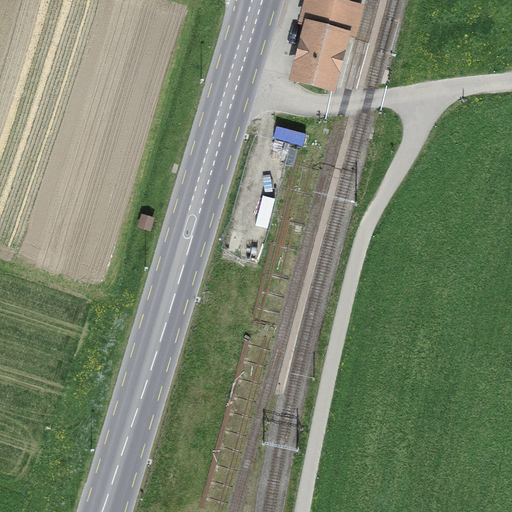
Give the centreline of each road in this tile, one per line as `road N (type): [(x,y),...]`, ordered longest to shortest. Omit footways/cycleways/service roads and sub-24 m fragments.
road 1 (secondary): [(232,85),(101,511)]
road 2 (unclassified): [(300,511),(348,287),(375,209),(437,93)]
road 3 (unclassified): [(232,85),(313,106),(437,93)]
